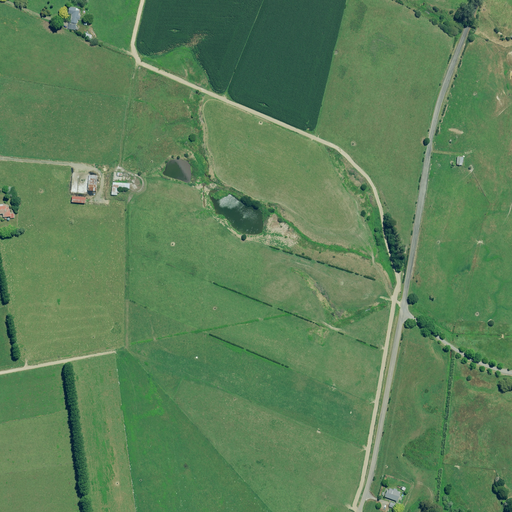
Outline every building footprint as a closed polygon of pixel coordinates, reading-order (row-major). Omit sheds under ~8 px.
[(80,11),(76,11),(77,8),(69,7),(69,13),(71,14),(70,23),(69,23),(68,29),(76,30),(76,23),(77,23),(78,20),(80,20),(80,15),(79,15),(80,11)] [(88,190),(96,191),(97,175),(89,175),(88,190)] [(119,193),(120,188),(130,189),(130,183),(113,182),(112,195),(117,195),(118,193),(119,193)] [(15,218),(14,213),(11,214),(10,207),(7,207),(6,205),(3,206),(3,204),(0,204),(0,214),(3,214),(3,217),(10,217),(10,218),(15,218)] [(393,488),(392,490),(388,488),(387,490),(386,490),(384,497),(396,501),(399,492),(396,491),(396,490),(393,488)]
